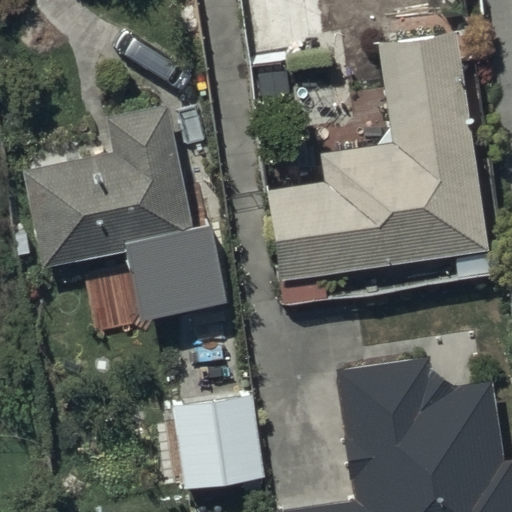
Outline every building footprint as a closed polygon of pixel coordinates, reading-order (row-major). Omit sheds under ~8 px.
[(254,131),(267,237),(471,212),(444,0),(374,0),(386,87),(303,97),(307,124),(254,131)] [(23,129),(40,216),(104,203),(109,230),(152,222),(147,192),(188,185),(163,58),(103,70),(111,112),(23,129)] [(232,297),(200,300),(205,355),(237,352),(232,297)] [(281,511),(475,511),(511,507),(511,482),(492,332),(422,342),(418,313),(332,324),(350,456),(276,466),(281,511)] [(251,383),(169,394),(181,477),(263,466),(251,383)]
